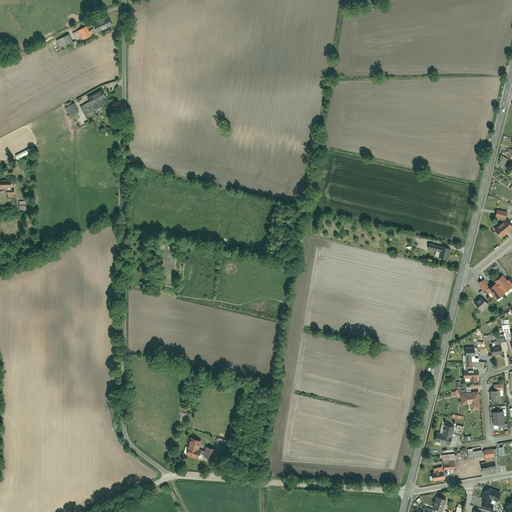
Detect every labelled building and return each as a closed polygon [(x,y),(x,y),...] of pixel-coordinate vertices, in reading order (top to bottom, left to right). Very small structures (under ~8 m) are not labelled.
[(108,17),(92,24),(97,34),(112,27),(108,17)] [(85,28),(72,34),(77,43),(90,37),(85,28)] [(67,36),(56,42),(61,51),(72,45),(67,36)] [(103,91),(87,100),(92,108),(93,108),(95,111),(109,104),(107,100),(108,100),(103,91)] [(76,120),(79,118),(72,105),(64,109),(69,117),(73,115),(76,120)] [(15,155),(17,159),(31,152),(28,148),(15,155)] [(0,179),(0,187),(11,188),(11,180),(0,179)] [(508,212),(496,210),(495,217),(506,219),(494,229),(501,237),(511,228),(511,225),(507,219),(508,212)] [(440,252),(438,259),(447,261),(451,248),(429,243),(428,249),(440,252)] [(502,275),(494,281),(503,294),(511,288),(502,275)] [(489,287),(484,279),(478,283),(483,291),(489,287)] [(489,287),(486,290),(488,295),(491,293),(496,300),(504,295),(503,294),(495,283),(489,287)] [(482,311),(489,304),(480,296),(474,302),(482,311)] [(504,334),(511,333),(511,342),(511,343),(511,349),(511,323),(502,325),(504,334)] [(504,343),(503,337),(496,338),(497,342),(491,343),(492,346),(490,346),(492,356),(502,354),(500,343),(504,343)] [(475,356),(474,348),(465,348),(466,362),(479,362),(479,358),(472,359),(472,356),(475,356)] [(463,378),(469,378),(470,383),(478,382),(477,368),(484,367),(484,361),(479,362),(466,362),(467,370),(463,370),(463,378)] [(492,401),(501,400),(501,396),(506,395),(505,389),(503,389),(503,383),(494,384),(494,391),(491,391),(492,401)] [(462,405),(470,405),(470,411),(480,410),(479,391),(461,393),(462,405)] [(494,425),(505,424),(504,415),(507,415),(507,407),(494,408),(494,412),(493,412),(494,425)] [(444,424),(442,434),(437,433),(436,437),(441,439),(440,442),(453,445),(458,427),(444,424)] [(205,448),(204,452),(199,450),(202,441),(190,438),(189,440),(187,439),(183,455),(197,459),(197,456),(203,457),(212,460),(215,450),(205,448)] [(218,438),(216,444),(225,446),(226,440),(218,438)] [(484,473),(498,470),(496,460),(493,461),(493,457),(496,456),(494,448),(484,450),(485,458),(480,459),(484,473)] [(482,455),(481,449),(474,451),(473,450),(467,451),(469,458),(482,455)] [(445,465),(444,465),(444,471),(455,469),(454,461),(449,461),(449,463),(445,463),(445,465)] [(445,480),(443,466),(434,468),(435,472),(432,473),(433,482),(445,480)] [(498,501),(501,491),(491,488),(489,491),(484,491),(481,499),(485,501),(491,503),(492,499),(498,501)] [(439,510),(443,511),(447,499),(436,495),(432,508),(435,509),(439,510)] [(491,503),(485,501),(483,507),(492,510),(494,504),(491,503)]
